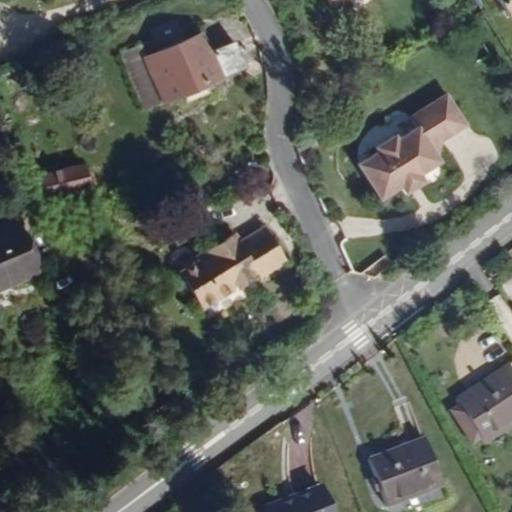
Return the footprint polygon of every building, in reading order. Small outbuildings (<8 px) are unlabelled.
[(511,0),(487,0),(505,29),(511,24),(511,0)] [(196,83),(239,64),(230,41),(206,50),(196,30),(141,54),(160,99),(177,92),(180,100),(199,91),(196,83)] [(160,99),(141,54),(136,42),(115,51),(139,109),(160,99)] [(437,140),(463,125),(443,93),(417,110),(419,115),(410,121),(413,127),(394,138),(391,134),(372,146),(375,150),(355,162),(377,197),(396,184),(401,192),(420,181),(416,172),(434,160),(437,140)] [(410,121),(419,115),(417,110),(407,116),(410,121)] [(79,192),(73,171),(21,185),(30,205),(79,192)] [(284,259),(263,224),(236,240),(231,231),(206,245),(208,250),(195,258),(176,268),(197,305),(231,286),(229,283),(253,269),(257,275),(284,259)] [(0,287),(24,277),(0,229),(0,287)] [(195,258),(208,250),(206,245),(193,253),(195,258)] [(511,418),(511,355),(446,396),(450,401),(473,438),(476,442),(511,418)] [(473,438),(450,401),(439,408),(463,445),(473,438)] [(434,483),(416,434),(360,455),(378,504),(434,483)] [(322,511),(313,486),(257,508),(258,511),(322,511)]
